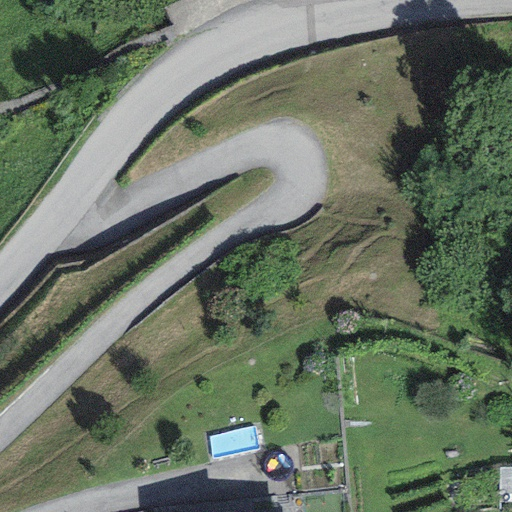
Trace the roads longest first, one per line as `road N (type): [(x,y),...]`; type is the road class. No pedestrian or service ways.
road 1 (residential): [(54,224),(128,208),(249,149),(282,149),(295,156),(301,175),(291,194),(164,278),(0,432)]
road 2 (residential): [(460,0),(331,13),(238,40),(164,87),(54,224)]
road 3 (residential): [(63,511),(230,482)]
